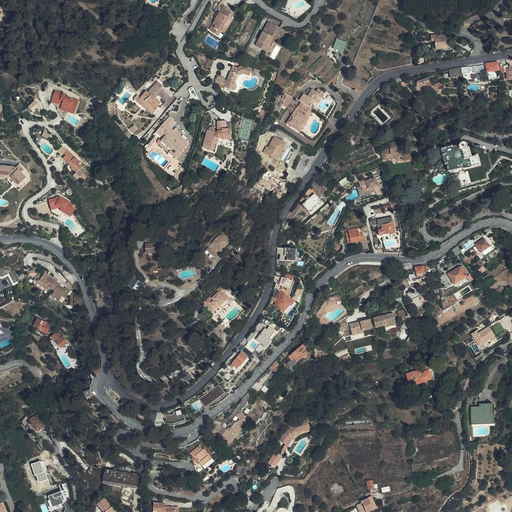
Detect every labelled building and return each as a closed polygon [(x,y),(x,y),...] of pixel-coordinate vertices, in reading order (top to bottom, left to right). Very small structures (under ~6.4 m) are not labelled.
[(227,26),(233,17),(235,13),(231,10),(232,9),(227,5),(221,13),(221,12),(217,18),(217,19),(211,28),(214,30),(213,31),(219,34),(223,29),(226,25),(227,26)] [(511,18),(511,10),(503,11),(503,19),(511,18)] [(235,19),(233,17),(227,26),(226,25),(223,29),(227,32),(235,19)] [(169,29),(174,34),(178,25),(175,20),(169,29)] [(275,34),(277,35),(281,37),(285,29),(271,22),(267,30),(265,29),(258,43),(263,46),(261,48),(269,52),(272,46),(269,45),(275,34)] [(272,46),(277,35),(275,34),(269,45),(272,46)] [(449,45),(447,35),(447,34),(446,35),(438,36),(438,39),(435,39),(435,41),(437,49),(442,48),(442,46),(449,45)] [(337,38),(335,43),(333,48),(342,51),(346,42),(337,38)] [(211,68),(214,60),(206,58),(203,65),(211,68)] [(499,70),(498,62),(487,64),(488,71),(499,70)] [(245,65),(245,66),(244,69),(246,72),(251,74),(253,68),(245,65)] [(244,69),(245,66),(239,68),(235,66),(230,81),(229,80),(226,87),(234,90),(236,89),(237,87),(238,86),(238,84),(237,83),(240,74),(246,72),(244,69)] [(474,70),(474,66),(461,67),(462,76),(463,78),(470,77),(470,71),(474,70)] [(226,87),(229,80),(219,77),(217,84),(226,87)] [(438,88),(440,87),(440,86),(442,85),(440,81),(432,84),(430,84),(428,78),(421,80),(417,81),(418,86),(416,86),(420,93),(425,91),(426,94),(428,95),(439,90),(438,88)] [(156,94),(161,88),(156,83),(148,92),(146,91),(140,97),(140,98),(155,112),(160,106),(158,105),(162,101),(156,97),(155,95),(156,94)] [(299,99),(302,101),(310,107),(318,95),(322,97),(325,93),(318,88),(316,91),(312,88),(311,90),(308,93),(307,95),(303,93),(299,99)] [(55,89),(53,97),(60,100),(61,99),(63,100),(62,103),(61,106),(69,109),(69,110),(74,112),(79,100),(74,98),(73,100),(65,97),(66,94),(55,89)] [(294,98),(289,94),(283,103),(288,107),(291,102),(294,98)] [(137,101),(145,108),(146,107),(153,114),(155,112),(140,98),(137,100),(137,101)] [(34,101),(28,107),(32,112),(38,106),(39,106),(34,101)] [(310,107),(302,101),(298,106),(297,106),(296,106),(293,112),(291,114),(294,116),(291,120),(297,125),(300,120),(301,121),(307,112),(306,112),(310,107)] [(296,106),(291,102),(288,107),(287,108),(293,112),(296,106)] [(294,116),(291,114),(286,121),(300,131),(311,115),(307,112),(301,121),(300,120),(297,125),(291,120),(294,116)] [(169,113),(161,123),(166,128),(163,131),(165,134),(163,135),(160,139),(169,148),(167,150),(166,151),(170,155),(172,153),(175,156),(186,143),(186,139),(177,130),(176,130),(173,128),(170,125),(175,119),(169,113)] [(219,146),(220,146),(222,140),(224,140),(224,141),(233,141),(232,130),(230,130),(225,130),(225,122),(220,123),(220,131),(220,133),(218,134),(217,131),(216,129),(212,129),(211,131),(210,131),(205,149),(210,150),(210,151),(217,152),(219,146)] [(161,123),(160,124),(161,125),(157,129),(161,133),(163,135),(165,134),(163,131),(166,128),(161,123)] [(40,135),(46,138),(49,133),(44,130),(40,135)] [(163,135),(161,133),(158,137),(158,142),(167,150),(169,148),(160,139),(163,135)] [(272,156),(277,159),(284,146),(287,142),(274,136),(273,138),(268,147),(267,146),(264,151),(272,156)] [(411,159),(408,146),(401,147),(399,140),(388,142),(389,149),(380,150),(381,159),(401,157),(401,160),(411,159)] [(479,164),(477,155),(471,157),(468,147),(465,148),(466,146),(465,144),(463,142),(460,143),(458,145),(455,146),(455,144),(452,145),(453,146),(451,147),(451,146),(440,149),(444,164),(446,164),(448,172),(462,168),(462,170),(471,167),(479,164)] [(62,154),(65,151),(61,147),(57,151),(59,154),(62,155),(62,154)] [(75,173),(79,177),(85,171),(78,164),(79,162),(66,151),(65,151),(62,154),(65,157),(63,159),(65,161),(70,166),(69,167),(75,172),(75,173)] [(65,157),(62,154),(62,155),(59,154),(57,157),(63,163),(65,161),(63,159),(65,157)] [(0,169),(0,172),(0,177),(5,178),(8,178),(10,179),(12,180),(20,186),(27,177),(22,173),(24,170),(18,165),(15,169),(14,169),(9,170),(0,169)] [(88,173),(85,171),(79,177),(82,180),(88,173)] [(343,179),(339,182),(342,186),(350,181),(347,176),(343,179)] [(376,189),(375,190),(376,193),(385,190),(383,183),(377,184),(375,177),(366,179),(366,178),(359,180),(360,186),(362,185),(363,190),(369,189),(368,185),(372,184),(374,188),(376,187),(376,189)] [(360,194),(375,190),(376,189),(376,187),(374,188),(372,184),(368,185),(369,189),(363,190),(362,185),(360,186),(357,186),(360,194)] [(302,205),(308,211),(309,212),(321,201),(318,197),(314,194),(302,205)] [(56,198),(49,200),(50,207),(56,205),(60,208),(61,208),(64,210),(63,211),(68,214),(69,212),(72,214),(75,209),(72,207),(73,204),(58,196),(56,198)] [(71,217),(72,214),(69,212),(68,214),(63,211),(64,210),(61,208),(60,210),(71,217)] [(395,233),(393,221),(389,221),(390,223),(381,224),(381,226),(379,226),(379,229),(378,229),(378,234),(390,233),(390,234),(395,233)] [(360,231),(362,231),(362,227),(350,229),(350,232),(351,240),(352,243),(361,241),(362,241),(360,231)] [(229,235),(224,231),(221,228),(209,242),(212,244),(217,249),(222,244),(225,247),(232,238),(229,235)] [(477,255),(492,244),(487,237),(475,245),(477,248),(474,250),(477,255)] [(149,250),(150,250),(159,250),(159,246),(164,245),(164,240),(148,241),(149,250)] [(217,255),(225,247),(222,244),(217,249),(212,244),(208,248),(217,255)] [(298,256),(297,255),(295,255),(296,249),(285,248),(284,253),(287,253),(287,260),(296,260),(297,259),(299,259),(299,257),(298,256)] [(460,254),(456,248),(451,251),(455,256),(460,254)] [(414,268),(415,270),(415,271),(413,271),(412,271),(413,274),(408,275),(408,279),(416,278),(423,277),(423,273),(426,273),(425,267),(414,268)] [(454,284),(465,278),(465,277),(465,276),(466,275),(461,267),(460,268),(459,267),(447,275),(454,284)] [(49,292),(53,295),(54,294),(57,296),(55,299),(64,305),(65,302),(68,304),(72,297),(61,290),(62,289),(58,287),(43,277),(42,279),(38,276),(34,282),(38,285),(38,284),(44,288),(42,290),(48,294),(49,292)] [(288,278),(284,277),(281,276),(279,282),(286,284),(288,278)] [(230,289),(224,283),(208,297),(216,306),(221,302),(222,302),(224,300),(223,299),(225,297),(229,301),(225,306),(222,303),(215,309),(220,313),(225,308),(226,309),(231,303),(235,299),(227,291),(230,289)] [(301,295),(304,288),(298,286),(295,293),(301,295)] [(293,306),(297,302),(293,299),(284,292),(280,296),(276,302),(273,304),(285,313),(291,305),(293,306)] [(54,294),(53,295),(50,300),(64,309),(68,304),(65,302),(64,305),(55,299),(57,296),(54,294)] [(216,306),(208,297),(207,299),(215,309),(222,303),(222,302),(221,302),(216,306)] [(333,301),(333,298),(329,299),(329,300),(324,303),(323,302),(313,317),(317,320),(327,306),(331,304),(334,304),(334,303),(334,300),(333,301)] [(385,330),(396,327),(393,313),(373,317),(375,327),(384,325),(385,330)] [(50,326),(45,325),(46,322),(37,318),(34,325),(37,327),(37,329),(46,333),(50,326)] [(351,335),(352,334),(363,332),(362,330),(372,328),(369,318),(349,324),(351,335)] [(0,348),(15,343),(11,332),(0,322),(0,348)] [(274,334),(276,330),(270,326),(268,329),(266,328),(257,340),(265,346),(267,347),(273,340),(270,338),(274,334)] [(493,335),(488,326),(477,333),(476,330),(471,333),(479,346),(480,345),(490,339),(490,337),(493,335)] [(51,336),(60,348),(67,343),(65,340),(66,339),(63,335),(62,336),(57,331),(51,336)] [(289,360),(286,363),(289,367),(295,363),(303,357),(305,358),(307,357),(307,356),(307,355),(306,354),(303,350),(305,348),(303,345),(287,357),(289,360)] [(241,352),(230,365),(233,367),(234,365),(238,368),(248,356),(244,353),(243,354),(241,352)] [(248,356),(238,368),(240,370),(250,358),(248,356)] [(43,362),(39,357),(33,362),(37,367),(43,362)] [(274,362),(267,369),(272,374),(277,369),(276,368),(278,366),(274,362)] [(431,378),(428,370),(426,365),(419,367),(419,368),(418,368),(418,370),(414,371),(415,374),(414,375),(413,372),(406,374),(409,385),(416,384),(431,378)] [(480,404),(480,406),(472,406),(473,421),(488,421),(488,419),(493,418),(493,403),(480,404)] [(164,423),(172,423),(184,420),(183,415),(181,416),(179,410),(173,412),(174,415),(165,415),(164,423)] [(46,424),(39,414),(37,415),(35,411),(28,415),(31,419),(30,419),(36,430),(37,430),(46,424)] [(279,440),(286,445),(292,437),(293,438),(295,436),(297,436),(298,436),(299,435),(300,434),(300,433),(300,432),(311,427),(308,418),(293,423),(279,440)] [(232,426),(229,429),(233,433),(238,431),(237,429),(244,426),(241,420),(231,425),(232,426)] [(229,429),(228,430),(227,429),(225,431),(221,427),(215,434),(223,440),(221,443),(221,444),(225,446),(231,438),(232,436),(229,429)] [(42,451),(49,447),(44,439),(39,438),(36,440),(42,451)] [(216,459),(210,453),(209,454),(204,448),(203,449),(199,445),(190,453),(194,458),(195,457),(204,467),(210,461),(212,463),(216,459)] [(209,454),(210,453),(213,451),(208,445),(204,448),(209,454)] [(268,463),(275,467),(281,457),(274,453),(268,463)] [(38,483),(48,480),(42,460),(32,463),(38,483)] [(103,482),(138,487),(139,473),(105,469),(103,482)] [(366,480),(368,489),(374,488),(374,487),(374,484),(373,479),(366,480)] [(97,488),(102,493),(106,488),(101,483),(97,488)] [(126,498),(130,488),(121,485),(120,488),(116,486),(114,490),(118,492),(117,495),(122,496),(122,497),(125,499),(125,498),(126,498)] [(46,496),(50,510),(65,505),(61,491),(46,496)] [(369,496),(366,498),(373,509),(376,507),(369,496)] [(113,511),(115,511),(103,498),(96,504),(103,511),(113,511)] [(366,498),(360,501),(361,503),(366,511),(367,511),(373,509),(366,498)] [(175,511),(175,507),(166,506),(166,503),(154,502),(153,511),(175,511)] [(359,511),(366,511),(361,503),(357,505),(359,511)]
